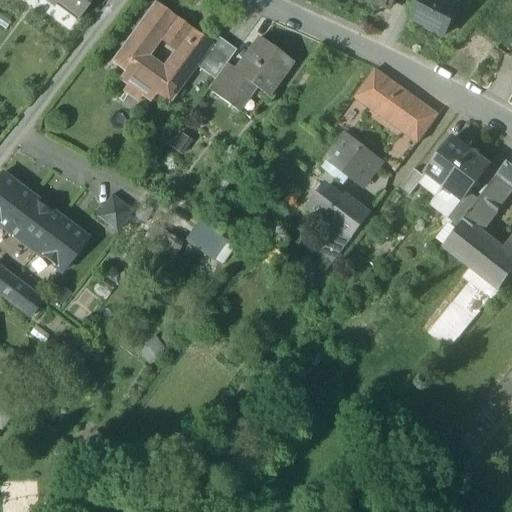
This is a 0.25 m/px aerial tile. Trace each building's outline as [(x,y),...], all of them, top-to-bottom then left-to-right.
[(45,0),(76,23),(93,0),(45,0)] [(371,3),(391,12),(396,0),(355,0),(356,1),(365,5),(371,3)] [(424,0),(413,23),(445,40),(460,10),(441,0),(424,0)] [(186,33),(185,35),(176,48),(175,49),(180,52),(164,76),(141,59),(158,36),(163,40),(163,39),(172,26),(174,24),(169,20),(172,17),(154,4),(110,64),(123,73),(117,81),(149,104),(162,86),(175,96),(195,68),(212,46),(210,45),(194,33),(191,36),(186,33)] [(0,17),(0,28),(5,32),(10,25),(0,17)] [(163,39),(176,48),(185,35),(172,26),(163,39)] [(195,68),(214,82),(225,65),(235,52),(215,38),(210,45),(212,46),(195,68)] [(215,98),(232,110),(249,86),(264,97),(289,63),(258,40),(234,72),(215,98)] [(234,72),(225,65),(214,82),(207,91),(215,98),(234,72)] [(356,98),(365,105),(384,79),(374,72),(356,98)] [(365,105),(420,144),(425,137),(415,130),(429,111),(384,79),(365,105)] [(162,86),(149,104),(162,114),(175,96),(162,86)] [(415,130),(425,137),(439,118),(429,111),(415,130)] [(177,132),(166,146),(181,157),(192,143),(177,132)] [(351,177),(362,185),(378,165),(344,138),(328,158),(351,177)] [(445,150),(427,174),(445,188),(445,187),(472,153),(454,139),(445,150)] [(490,167),(472,153),(445,187),(462,201),(463,201),(469,194),(481,178),(482,178),(490,167)] [(351,177),(328,158),(320,168),(343,187),(351,177)] [(511,159),(497,178),(511,189),(511,159)] [(401,188),(411,196),(420,185),(425,178),(423,177),(415,170),(401,188)] [(437,198),(445,188),(427,174),(426,173),(423,177),(425,178),(420,185),(437,198)] [(0,227),(7,232),(31,200),(0,176),(0,227)] [(464,220),(464,221),(482,235),(504,206),(502,202),(511,190),(511,189),(497,178),(497,177),(479,201),(464,220)] [(462,201),(445,187),(445,188),(437,198),(431,206),(448,219),(462,201)] [(308,210),(324,222),(327,219),(341,201),(325,188),(308,210)] [(448,219),(458,228),(464,221),(464,220),(479,201),(469,194),(463,201),(462,201),(448,219)] [(110,197),(95,218),(116,234),(131,213),(110,197)] [(341,201),(327,219),(340,229),(352,238),(369,216),(344,197),(341,201)] [(7,232),(35,253),(59,221),(31,200),(7,232)] [(151,212),(139,205),(132,218),(144,225),(151,212)] [(86,242),(59,221),(35,253),(62,274),(86,242)] [(476,272),(483,278),(494,286),(498,289),(500,291),(511,275),(511,258),(503,252),(482,235),(464,221),(458,228),(456,231),(444,247),(476,272)] [(197,223),(183,242),(210,262),(224,243),(197,223)] [(436,241),(444,247),(456,231),(449,225),(436,241)] [(319,281),(352,238),(340,229),(306,272),(319,281)] [(511,240),(503,252),(511,258),(511,240)] [(251,259),(279,279),(291,262),(264,242),(251,259)] [(0,294),(29,317),(40,303),(0,272),(0,294)] [(448,351),(498,289),(494,286),(486,296),(476,288),(483,278),(476,272),(427,334),(448,351)] [(486,296),(494,286),(483,278),(476,288),(486,296)] [(100,281),(93,290),(106,299),(113,290),(100,281)] [(52,296),(63,304),(71,294),(60,287),(52,296)] [(155,337),(136,350),(147,366),(166,353),(155,337)] [(89,466),(108,440),(97,432),(78,458),(89,466)] [(89,466),(78,458),(76,456),(55,485),(68,495),(89,466)]
